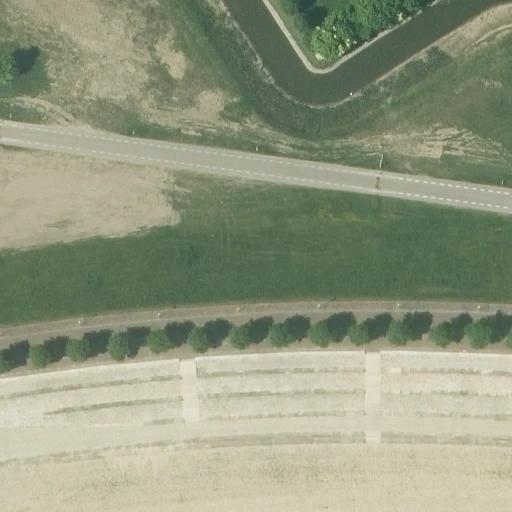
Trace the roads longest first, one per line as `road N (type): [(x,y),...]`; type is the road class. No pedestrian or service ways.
road 1 (unclassified): [(0,132),(511,201)]
road 2 (unclassified): [(511,323),(278,321),(0,346)]
